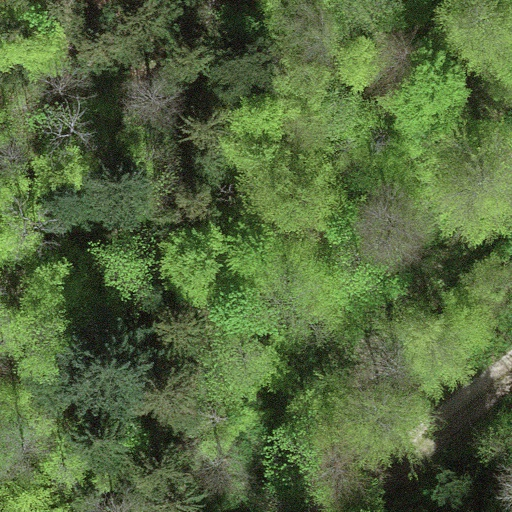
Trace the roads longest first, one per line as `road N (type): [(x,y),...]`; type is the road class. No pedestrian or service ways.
road 1 (track): [(511,180),(376,364),(281,511)]
road 2 (track): [(319,511),(511,359)]
